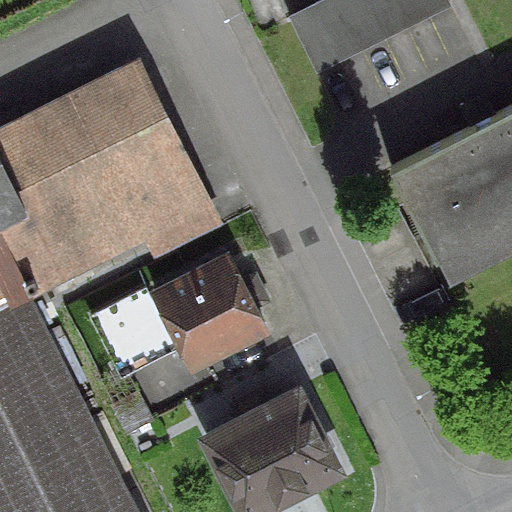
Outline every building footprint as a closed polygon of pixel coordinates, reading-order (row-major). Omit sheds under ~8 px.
[(445,3),(443,0),(320,0),(295,13),(321,65),(445,3)] [(0,511),(129,511),(17,290),(195,200),(137,83),(0,151),(0,511)] [(511,214),(511,104),(388,167),(432,255),(511,214)] [(249,273),(236,280),(223,254),(150,291),(186,363),(260,326),(249,306),(263,299),(249,273)] [(113,369),(168,340),(140,286),(85,315),(113,369)] [(202,435),(241,511),(331,466),(291,389),(260,405),(252,389),(226,402),(234,418),(202,435)] [(113,413),(113,414),(122,432),(146,419),(137,401),(113,413)]
